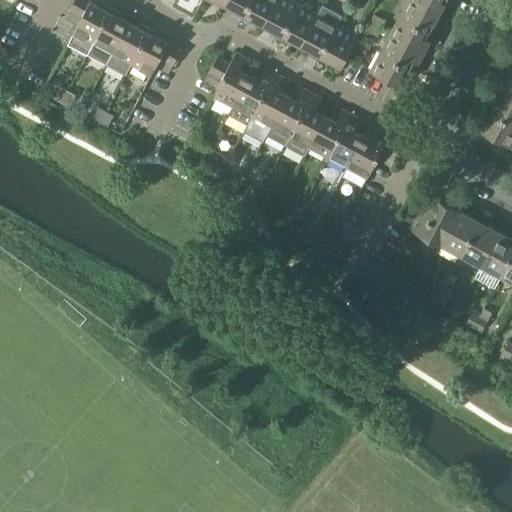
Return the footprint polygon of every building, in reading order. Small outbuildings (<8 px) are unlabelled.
[(87,54),(112,8),(107,5),(104,9),(87,0),(74,0),(64,18),(77,25),(67,44),(87,54)] [(251,0),(227,0),(225,5),(239,12),(236,17),(241,20),(251,0)] [(276,0),(251,0),(241,20),(247,22),(249,18),(263,25),(276,0)] [(299,4),(291,0),(276,0),(263,25),(277,33),(274,37),(280,40),(299,4)] [(413,0),(407,0),(389,34),(424,52),(434,33),(430,30),(439,14),(413,0)] [(413,0),(439,14),(445,0),(413,0)] [(318,14),(299,4),(280,40),(285,43),(287,39),(301,46),(318,14)] [(112,8),(87,54),(106,65),(129,22),(115,15),(117,11),(112,8)] [(337,24),(318,14),(301,46),(315,53),(312,57),(318,60),(337,24)] [(371,19),(366,30),(377,36),(385,21),(374,14),(371,19)] [(129,22),(106,65),(125,75),(126,72),(130,64),(150,28),(145,25),(142,30),(129,22)] [(337,24),(318,60),(323,63),(325,59),(340,67),(357,35),(337,24)] [(155,31),(150,28),(130,64),(151,75),(155,66),(168,73),(181,50),(153,35),(155,31)] [(424,52),(389,34),(370,70),(400,86),(410,68),(414,70),(424,52)] [(233,106),(249,74),(240,69),(246,57),(236,52),(229,64),(217,57),(204,80),(217,87),(210,101),(214,103),(216,98),(233,106)] [(510,75),(500,93),(511,99),(511,61),(506,73),(510,75)] [(249,74),(233,106),(229,114),(247,124),(248,122),(275,73),(265,68),(259,80),(249,74)] [(275,73),(248,122),(252,123),(255,118),(271,127),(287,95),(278,90),(284,78),(275,73)] [(62,102),(68,91),(60,87),(54,98),(62,102)] [(287,95),(271,127),(266,135),(286,145),(313,93),(303,88),(297,100),(287,95)] [(68,91),(62,102),(69,106),(75,95),(68,91)] [(322,98),(313,93),(286,145),(304,155),(309,147),(326,115),(316,110),(322,98)] [(511,143),(511,99),(500,93),(492,110),(487,107),(477,127),(511,146),(511,143)] [(100,123),(106,112),(98,108),(92,119),(100,123)] [(335,120),(326,115),(309,147),(325,156),(322,161),(325,163),(351,114),(341,109),(335,120)] [(113,116),(106,112),(100,123),(107,127),(113,116)] [(360,119),(351,114),(325,163),(328,164),(331,159),(346,167),(364,136),(354,130),(360,119)] [(364,136),(346,167),(342,175),(363,186),(378,158),(390,165),(403,141),(380,129),(373,141),(364,136)] [(209,155),(205,161),(205,162),(211,165),(215,158),(209,155)] [(441,244),(459,210),(438,199),(436,203),(425,197),(409,227),(441,244)] [(306,198),(299,211),(298,212),(307,217),(315,203),(306,198)] [(479,221),(459,210),(441,244),(461,255),(479,221)] [(330,227),(338,231),(343,221),(335,217),(330,227)] [(479,221),(461,255),(481,266),(499,232),(479,221)] [(511,238),(499,232),(481,266),(501,276),(511,255),(511,238)] [(511,255),(501,276),(511,282),(511,255)] [(311,269),(316,261),(311,258),(306,267),(311,269)] [(406,281),(402,288),(413,293),(416,287),(406,281)] [(433,307),(440,294),(442,290),(434,286),(426,302),(433,307)] [(448,298),(440,294),(433,307),(441,311),(448,298)] [(473,327),(480,316),(481,313),(474,309),(472,312),(472,311),(465,323),(473,327)] [(488,320),(480,316),(473,327),(482,332),(488,320)] [(510,358),(511,354),(511,344),(507,342),(501,353),(501,354),(498,360),(507,364),(510,358)]
